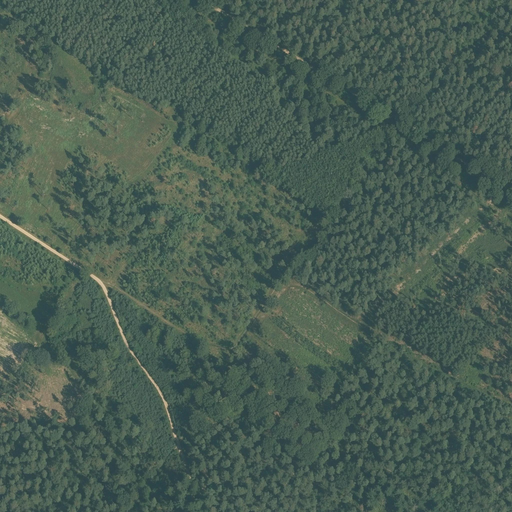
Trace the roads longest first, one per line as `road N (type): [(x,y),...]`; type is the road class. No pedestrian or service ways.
road 1 (track): [(199,511),(163,399),(100,281)]
road 2 (track): [(402,125),(199,0)]
road 3 (track): [(402,125),(511,35)]
road 4 (track): [(402,125),(511,189)]
